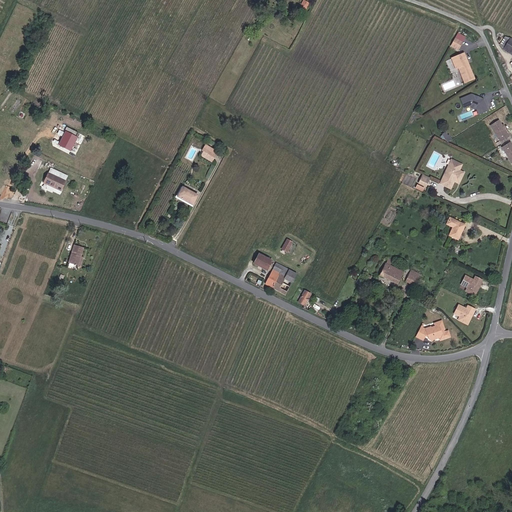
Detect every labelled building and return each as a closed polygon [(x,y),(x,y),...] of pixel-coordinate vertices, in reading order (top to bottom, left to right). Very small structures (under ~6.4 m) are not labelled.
[(303,0),(301,6),(307,8),(310,0),(303,0)] [(465,36),(457,32),(453,39),(461,43),(465,36)] [(511,38),(505,36),(501,44),(504,49),(511,53),(511,38)] [(455,57),(456,61),(454,62),(457,68),(459,67),(465,82),(475,78),(469,63),(467,64),(463,54),(455,57)] [(473,93),(461,98),(464,108),(469,107),(477,109),(480,114),(489,110),(485,99),(473,93)] [(460,120),(475,115),(473,110),(459,116),(460,120)] [(510,130),(505,122),(504,119),(500,113),(492,118),(501,135),(510,130)] [(71,152),(78,138),(67,131),(59,145),(71,152)] [(447,142),(452,139),(447,131),(443,134),(447,142)] [(511,136),(511,135),(502,140),(511,156),(511,136)] [(216,158),(219,152),(207,145),(204,150),(216,158)] [(455,180),(457,180),(462,170),(459,169),(461,164),(453,160),(442,183),(451,187),(455,180)] [(43,182),(61,191),(66,181),(48,172),(43,182)] [(419,183),(426,186),(429,181),(423,178),(425,175),(423,175),(419,183)] [(193,205),(198,196),(183,188),(178,197),(193,205)] [(451,235),(459,239),(465,225),(451,218),(448,224),(455,227),(451,235)] [(76,253),(79,244),(83,234),(74,231),(67,250),(76,253)] [(288,253),(293,241),(287,238),(281,249),(288,253)] [(306,258),(301,255),(306,248),(302,246),(297,256),(305,260),(306,258)] [(257,259),(270,266),(275,256),(262,250),(257,259)] [(268,279),(275,283),(286,262),(279,258),(268,279)] [(397,287),(404,272),(391,265),(393,260),(389,258),(379,278),(397,287)] [(288,290),(297,274),(289,270),(292,266),(286,262),(275,283),(288,290)] [(289,270),(297,274),(299,269),(292,266),(289,270)] [(412,278),(417,281),(420,274),(415,272),(412,278)] [(474,279),(465,275),(461,285),(467,288),(465,292),(476,297),(484,280),(475,276),(474,279)] [(299,303),(306,307),(313,295),(306,290),(299,303)] [(467,308),(458,304),(454,314),(460,317),(458,321),(468,325),(476,309),(468,306),(467,308)] [(425,320),(420,330),(424,332),(426,328),(429,329),(431,330),(433,333),(435,335),(439,333),(438,332),(442,331),(443,334),(454,331),(451,324),(449,325),(445,314),(433,318),(434,320),(429,322),(425,320)]
